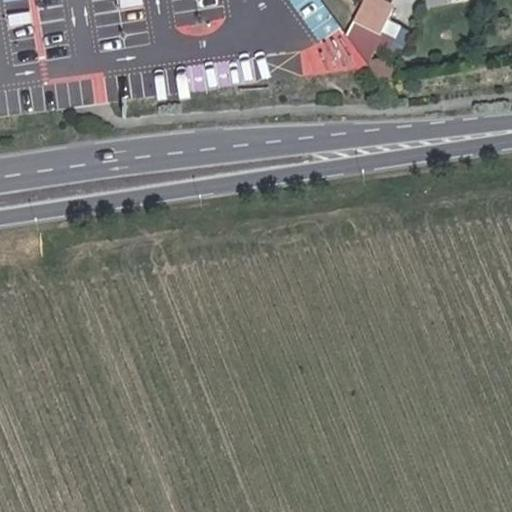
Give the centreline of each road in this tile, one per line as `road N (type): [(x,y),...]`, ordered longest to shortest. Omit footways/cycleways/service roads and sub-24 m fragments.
road 1 (primary): [(0,202),(449,141)]
road 2 (unclassified): [(449,141),(302,133),(0,170)]
